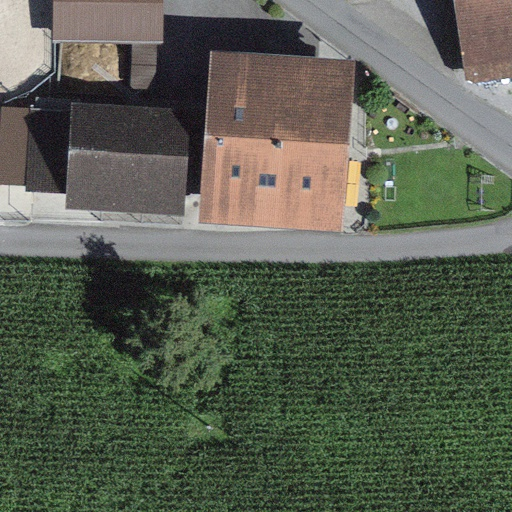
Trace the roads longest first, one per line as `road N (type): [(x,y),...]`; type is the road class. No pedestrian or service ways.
road 1 (unclassified): [(0,241),(376,250),(511,237)]
road 2 (unclassified): [(304,0),(511,147)]
